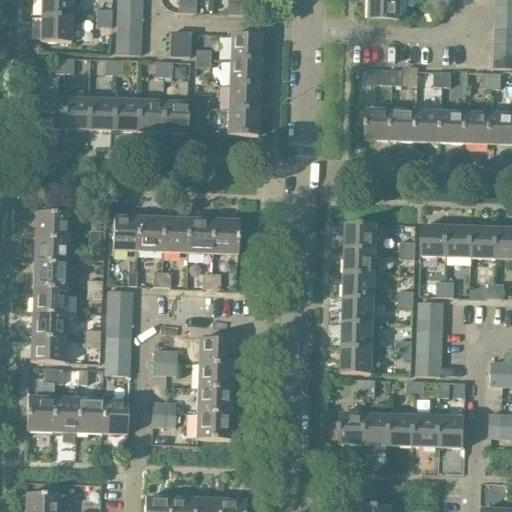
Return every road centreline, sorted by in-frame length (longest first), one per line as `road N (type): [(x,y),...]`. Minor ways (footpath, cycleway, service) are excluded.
road 1 (residential): [(295,328),(143,322),(138,511)]
road 2 (residential): [(295,328),(305,31)]
road 3 (residential): [(511,344),(474,343),(470,511)]
road 4 (residential): [(305,31),(458,35),(460,0)]
road 5 (residential): [(290,511),(295,328)]
road 6 (residential): [(151,0),(151,24),(305,31)]
